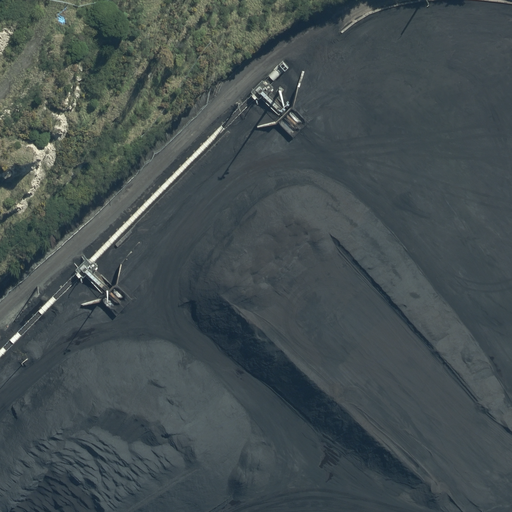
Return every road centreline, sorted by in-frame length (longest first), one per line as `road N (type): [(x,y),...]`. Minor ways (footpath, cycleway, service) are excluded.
road 1 (track): [(0,311),(143,184),(255,68),(378,0)]
road 2 (track): [(0,101),(64,0)]
